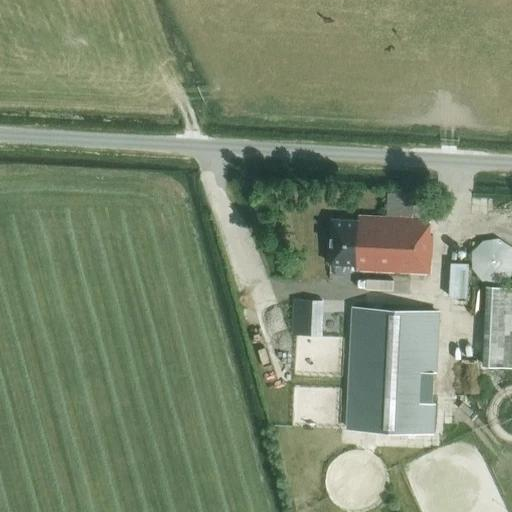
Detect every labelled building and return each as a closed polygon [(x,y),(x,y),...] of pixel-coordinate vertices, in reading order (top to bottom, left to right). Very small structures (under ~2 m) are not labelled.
[(388,198),(388,217),(359,216),(359,220),(333,219),(331,264),(357,265),(356,270),(431,273),(433,235),(430,235),(431,219),(431,206),(414,205),(414,199),(388,198)] [(510,276),(511,271),(511,250),(511,247),(498,239),(483,241),(473,253),(473,268),(482,280),(497,284),(510,276)] [(452,266),(450,310),(467,311),(468,266),(452,266)] [(318,284),(318,310),(332,311),(333,285),(318,284)] [(511,287),(488,286),(483,365),(511,366),(511,287)] [(294,333),(312,334),(314,299),(295,298),(294,333)] [(431,434),(437,312),(356,308),(350,430),(431,434)] [(284,378),(275,383),(288,408),(297,403),(284,378)]
